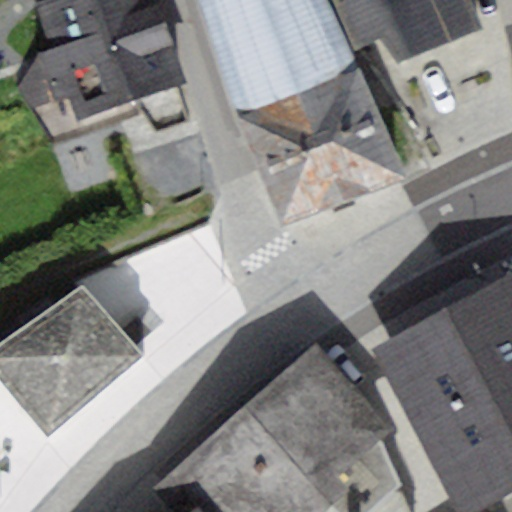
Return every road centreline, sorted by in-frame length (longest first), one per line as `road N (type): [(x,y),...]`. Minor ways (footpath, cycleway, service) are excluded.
road 1 (residential): [(164,0),(247,225),(306,305)]
road 2 (tertiary): [(306,305),(81,511)]
road 3 (tertiary): [(510,183),(306,305)]
